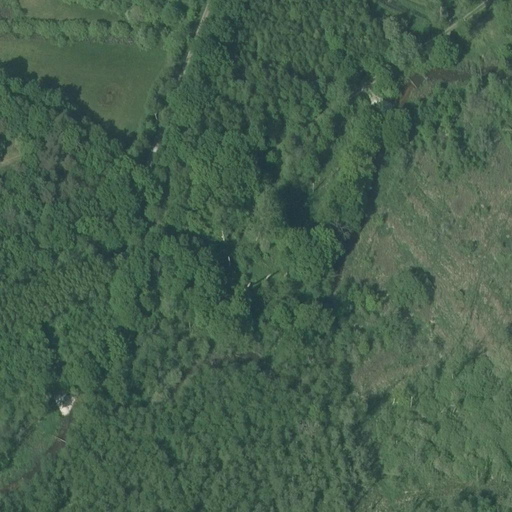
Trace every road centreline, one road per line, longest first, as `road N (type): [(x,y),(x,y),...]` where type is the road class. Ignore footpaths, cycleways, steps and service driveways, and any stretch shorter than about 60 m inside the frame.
road 1 (track): [(163,195),(173,199),(270,150),(487,0)]
road 2 (track): [(207,0),(140,175),(130,178),(62,122),(0,97)]
